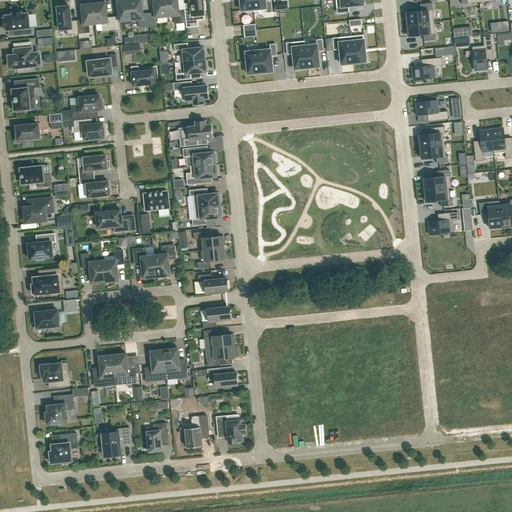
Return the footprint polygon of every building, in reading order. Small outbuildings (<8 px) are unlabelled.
[(119,16),(113,17),(114,30),(126,29),(125,24),(132,24),(132,20),(131,20),(129,0),(127,0),(126,0),(118,0),(119,1),(117,1),(119,16)] [(129,0),(131,20),(132,20),(143,19),(144,27),(150,26),(149,13),(143,14),(141,0),(129,0)] [(153,0),(155,12),(149,13),(150,26),(156,26),(156,18),(167,16),(165,0),(153,0)] [(165,0),(167,16),(174,16),(175,24),(186,23),(185,12),(185,9),(179,10),(177,0),(165,0)] [(189,0),(191,11),(185,12),(186,23),(186,28),(198,26),(198,20),(205,20),(204,10),(206,9),(205,1),(203,1),(202,0),(189,0)] [(252,0),(240,0),(241,11),(253,10),(253,12),(254,12),(252,0)] [(265,0),(252,0),(254,12),(266,11),(266,13),(272,13),(271,1),(265,1),(265,0)] [(363,0),(335,0),(337,14),(349,12),(349,7),(364,5),(363,0)] [(96,3),(94,4),(96,24),(102,23),(103,31),(114,30),(113,17),(107,17),(105,2),(104,3),(104,1),(96,1),(96,3)] [(287,9),(287,1),(275,2),(275,10),(287,9)] [(77,20),(79,34),(90,33),(89,24),(96,24),(94,4),(91,4),(91,2),(83,3),(83,5),(82,5),(83,20),(77,20)] [(421,11),(407,13),(408,25),(434,22),(432,3),(420,4),(421,11)] [(59,7),(57,8),(60,30),(66,29),(67,35),(79,34),(77,20),(71,21),(69,6),(67,7),(67,5),(59,5),(59,7)] [(5,18),(2,18),(3,29),(6,28),(6,31),(14,30),(15,36),(32,34),(31,27),(30,27),(28,13),(22,14),(21,12),(12,12),(12,15),(4,16),(5,18)] [(434,22),(408,25),(409,37),(423,35),(424,41),(436,40),(434,22)] [(509,31),(508,23),(490,24),(491,32),(509,31)] [(461,28),(453,29),(454,38),(462,37),(461,28)] [(363,35),(351,36),(354,63),(366,62),(363,35)] [(351,36),(333,38),(334,50),(340,50),(341,65),(354,63),(351,36)] [(484,46),(472,47),(475,71),(487,70),(486,59),(493,59),(491,36),(483,37),(484,46)] [(469,38),(461,39),(462,47),(470,46),(469,38)] [(305,41),(304,41),(307,68),(319,67),(318,52),(324,51),(322,39),(316,40),(305,41)] [(304,41),(286,43),(287,55),(293,54),(294,69),(307,68),(304,41)] [(15,56),(9,56),(10,68),(21,67),(22,71),(32,70),(32,66),(40,65),(39,53),(32,54),(31,42),(23,43),(24,49),(15,50),(15,56)] [(188,43),(174,45),(175,51),(181,50),(182,62),(204,60),(204,57),(206,57),(205,49),(203,49),(203,48),(188,49),(188,43)] [(270,49),(258,51),(260,73),(273,72),(271,57),(277,56),(276,44),(270,45),(270,49)] [(133,45),(124,46),(125,54),(134,54),(133,45)] [(65,50),(58,51),(59,61),(66,60),(65,50)] [(258,51),(245,52),(248,74),(260,73),(258,51)] [(110,59),(88,62),(89,76),(112,74),(111,67),(118,66),(116,54),(109,55),(110,59)] [(422,67),(412,68),(413,80),(416,80),(416,82),(422,81),(422,80),(435,78),(434,67),(443,66),(442,58),(422,60),(422,67)] [(180,68),(175,69),(177,81),(191,79),(191,73),(206,72),(206,70),(208,70),(207,62),(205,62),(204,60),(182,62),(179,62),(180,68)] [(138,66),(131,67),(133,86),(156,84),(155,77),(157,77),(156,68),(147,69),(147,71),(139,71),(138,66)] [(13,90),(12,90),(12,91),(14,110),(14,111),(15,111),(16,111),(17,113),(25,113),(24,110),(29,110),(30,110),(30,109),(29,98),(35,97),(34,89),(40,88),(39,79),(24,81),(25,89),(13,90)] [(191,81),(173,83),(174,90),(182,89),(183,101),(194,100),(194,105),(204,104),(203,99),(208,98),(207,86),(192,88),(191,81)] [(76,106),(71,106),(72,120),(73,120),(88,119),(87,111),(103,109),(102,100),(100,100),(100,95),(75,98),(76,106)] [(418,103),(416,103),(417,115),(427,114),(428,121),(448,119),(447,111),(438,112),(437,101),(424,102),(424,100),(418,101),(418,103)] [(62,114),(50,115),(51,123),(63,122),(62,114)] [(88,119),(73,120),(74,133),(83,132),(84,139),(104,137),(103,123),(92,124),(92,118),(88,119)] [(186,128),(179,129),(181,147),(184,147),(198,145),(197,139),(212,138),(211,125),(206,126),(205,121),(196,122),(196,127),(186,128)] [(17,134),(15,134),(16,142),(24,142),(23,140),(40,138),(38,124),(16,126),(17,134)] [(433,134),(419,135),(420,147),(444,145),(443,134),(445,133),(445,127),(433,128),(433,134)] [(503,128),(491,129),(494,153),(505,152),(506,159),(511,158),(511,141),(511,138),(504,138),(503,128)] [(481,141),(473,142),(476,162),(484,161),(483,152),(493,151),(493,153),(494,153),(491,129),(480,131),(481,141)] [(444,145),(420,147),(422,159),(436,158),(437,164),(448,162),(448,156),(445,156),(444,145)] [(185,149),(183,150),(183,156),(186,156),(186,162),(186,163),(187,163),(187,164),(187,165),(188,165),(189,166),(190,166),(195,166),(215,164),(215,162),(217,162),(216,153),(214,154),(214,152),(199,154),(198,148),(185,149)] [(84,166),(78,167),(79,178),(94,176),(94,170),(109,169),(109,161),(107,161),(106,155),(83,158),(84,166)] [(191,173),(186,173),(187,185),(202,184),(201,178),(216,176),(216,175),(218,175),(217,167),(215,167),(215,164),(195,166),(190,166),(191,173)] [(20,172),(18,172),(19,181),(21,180),(22,184),(37,183),(37,187),(52,186),(50,174),(43,175),(42,166),(34,167),(28,167),(20,168),(20,172)] [(438,177),(424,179),(425,190),(449,188),(451,188),(449,170),(437,171),(438,177)] [(94,176),(79,178),(80,184),(86,184),(88,197),(110,195),(109,181),(95,183),(94,176)] [(68,184),(54,185),(55,192),(58,192),(69,191),(68,184)] [(449,188),(425,190),(426,202),(440,201),(441,207),(453,206),(452,199),(450,199),(449,188)] [(203,189),(189,190),(190,197),(193,196),(194,208),(219,205),(219,203),(221,203),(220,194),(218,195),(218,193),(203,195),(203,189)] [(168,191),(143,194),(145,211),(169,208),(168,191)] [(29,207),(24,208),(26,223),(46,220),(45,213),(54,212),(52,198),(34,200),(28,200),(29,207)] [(500,203),(499,203),(502,227),(511,226),(511,212),(511,211),(511,199),(510,200),(510,202),(500,203)] [(499,201),(479,203),(480,215),(488,214),(490,229),(502,227),(499,203),(500,203),(499,201)] [(196,219),(192,220),(193,226),(206,225),(206,219),(221,217),(220,216),(222,216),(222,207),(220,208),(219,205),(194,208),(196,219)] [(470,207),(461,208),(462,216),(470,215),(470,207)] [(121,210),(96,212),(98,228),(114,227),(114,233),(130,231),(129,218),(122,219),(121,210)] [(438,221),(428,222),(429,235),(432,235),(432,237),(438,236),(438,234),(453,232),(452,221),(459,220),(458,212),(438,214),(438,221)] [(149,214),(140,215),(142,234),(151,233),(149,214)] [(71,215),(57,217),(58,228),(72,226),(71,215)] [(207,231),(193,233),(194,239),(202,238),(204,250),(224,248),(223,245),(225,245),(225,237),(223,237),(222,236),(208,237),(207,231)] [(28,244),(30,259),(29,259),(30,259),(37,258),(37,260),(43,260),(43,258),(52,257),(53,257),(53,256),(51,242),(55,242),(54,234),(36,236),(37,243),(28,244)] [(162,254),(154,255),(157,277),(162,276),(162,277),(170,276),(168,259),(175,258),(174,245),(161,246),(162,254)] [(145,248),(133,249),(134,263),(141,262),(143,279),(152,278),(151,277),(157,277),(154,255),(146,256),(145,248)] [(205,262),(197,262),(197,269),(211,267),(210,261),(225,260),(225,259),(227,258),(226,250),(224,250),(224,248),(204,250),(205,262)] [(116,259),(103,261),(105,282),(110,281),(110,283),(118,282),(117,265),(124,264),(122,250),(115,251),(116,259)] [(89,254),(81,255),(83,268),(90,267),(92,285),(100,284),(100,283),(105,282),(103,261),(89,262),(89,254)] [(34,285),(32,285),(33,293),(35,293),(35,294),(59,292),(59,289),(63,289),(62,278),(58,278),(57,269),(42,270),(43,277),(33,278),(34,285)] [(195,270),(182,269),(182,288),(194,289),(195,270)] [(211,274),(198,275),(199,282),(204,281),(206,293),(211,293),(211,295),(219,294),(219,293),(219,292),(226,291),(228,291),(227,279),(212,280),(211,274)] [(76,299),(64,301),(66,313),(78,311),(76,299)] [(158,310),(158,317),(173,317),(173,301),(157,301),(157,310),(158,310)] [(209,321),(203,322),(203,328),(217,327),(216,321),(231,319),(230,307),(228,307),(227,307),(221,308),(221,306),(212,307),(213,309),(207,309),(209,321)] [(36,320),(34,320),(35,330),(45,329),(45,327),(59,326),(58,310),(35,312),(36,320)] [(217,329),(204,331),(204,337),(205,349),(214,348),(234,346),(234,343),(236,343),(235,335),(233,335),(233,334),(218,335),(217,329)] [(214,348),(205,349),(207,360),(207,367),(221,365),(220,359),(235,358),(235,357),(237,356),(236,348),(234,348),(234,346),(214,348)] [(169,349),(164,350),(167,379),(188,377),(186,364),(179,364),(177,347),(169,348),(169,349)] [(152,367),(145,368),(146,381),(167,379),(164,350),(159,350),(159,349),(150,350),(152,367)] [(118,355),(112,355),(116,385),(136,383),(135,369),(128,370),(126,352),(117,353),(118,355)] [(101,372),(94,373),(95,387),(116,385),(112,355),(107,356),(107,354),(99,355),(101,372)] [(41,368),(39,368),(39,374),(41,374),(42,378),(44,378),(44,382),(57,381),(58,387),(70,386),(69,375),(63,375),(61,363),(49,364),(49,362),(43,363),(43,365),(40,365),(41,368)] [(221,368),(208,369),(208,375),(214,375),(215,387),(238,385),(237,372),(222,374),(221,368)] [(141,387),(134,388),(136,402),(143,401),(141,387)] [(46,415),(44,415),(44,422),(47,422),(47,424),(67,422),(66,410),(74,409),(73,394),(57,396),(58,405),(48,406),(48,413),(46,413),(46,415)] [(155,403),(156,412),(169,411),(168,402),(155,403)] [(216,417),(218,434),(225,433),(228,433),(229,443),(237,443),(237,441),(243,440),(242,433),(246,433),(245,425),(241,425),(240,420),(239,421),(239,414),(226,416),(226,420),(217,421),(216,417)] [(192,423),(185,424),(187,448),(193,447),(193,449),(202,448),(201,432),(208,431),(207,415),(191,417),(192,423)] [(154,431),(147,432),(149,452),(154,451),(154,453),(162,452),(161,436),(168,436),(166,423),(153,424),(154,431)] [(103,441),(100,441),(101,450),(104,450),(105,456),(121,455),(120,445),(131,443),(130,427),(115,429),(115,432),(102,434),(103,441)] [(50,454),(48,454),(48,461),(51,461),(51,463),(63,462),(63,464),(70,463),(70,461),(71,461),(70,449),(78,448),(77,433),(61,435),(62,444),(52,445),(52,452),(50,452),(50,454)]
